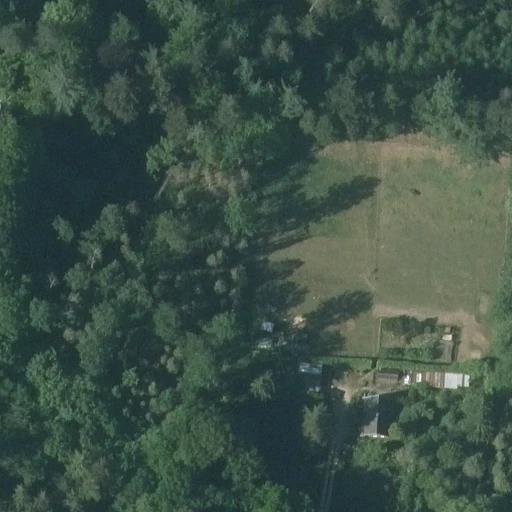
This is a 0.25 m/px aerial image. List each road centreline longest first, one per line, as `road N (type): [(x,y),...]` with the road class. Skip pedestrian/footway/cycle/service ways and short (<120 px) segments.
road 1 (track): [(250,511),(0,416)]
road 2 (track): [(324,511),(343,389)]
